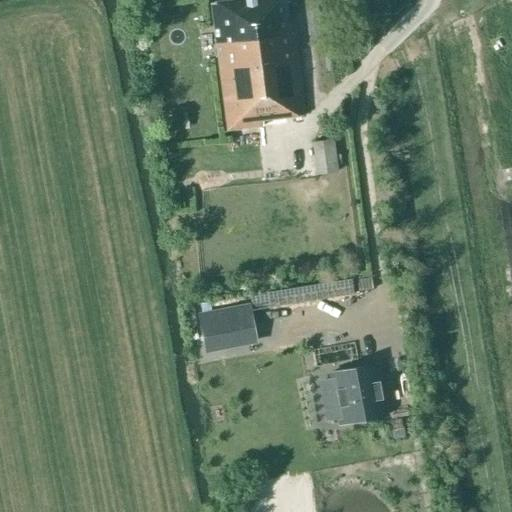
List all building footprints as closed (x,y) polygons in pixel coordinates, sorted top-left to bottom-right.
[(285,123),(285,118),(304,115),(293,33),(289,33),(284,0),(236,0),(210,3),(227,131),(285,123)] [(312,143),(316,174),(336,172),(332,140),(312,143)] [(208,302),(199,303),(201,312),(210,310),(210,309),(208,302)] [(246,306),(199,316),(205,349),(253,340),(246,306)] [(377,361),(326,370),(337,426),(388,417),(377,361)]
